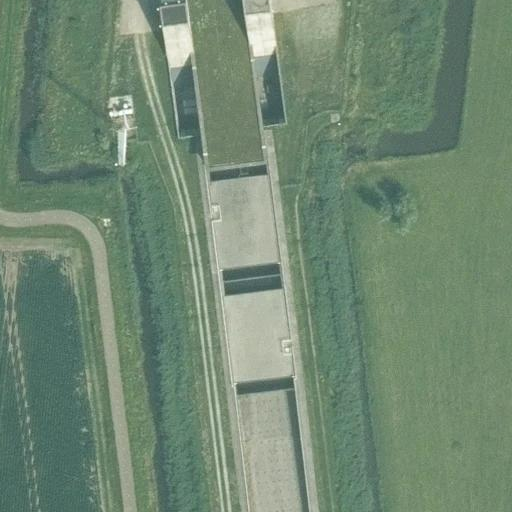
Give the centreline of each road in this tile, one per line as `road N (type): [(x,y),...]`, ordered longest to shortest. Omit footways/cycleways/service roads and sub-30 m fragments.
road 1 (track): [(141,34),(188,231),(222,511)]
road 2 (track): [(333,511),(289,171),(309,59)]
